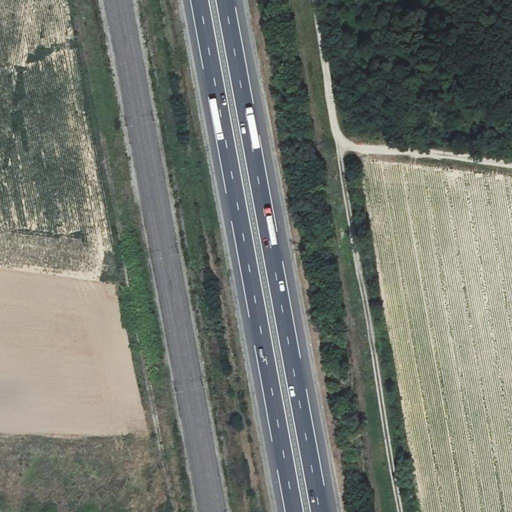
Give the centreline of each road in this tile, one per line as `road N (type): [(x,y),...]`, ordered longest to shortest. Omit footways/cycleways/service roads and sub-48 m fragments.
road 1 (motorway): [(320,511),(225,0)]
road 2 (motorway): [(198,0),(293,511)]
road 3 (track): [(311,0),(397,511)]
road 4 (track): [(337,143),(511,162)]
